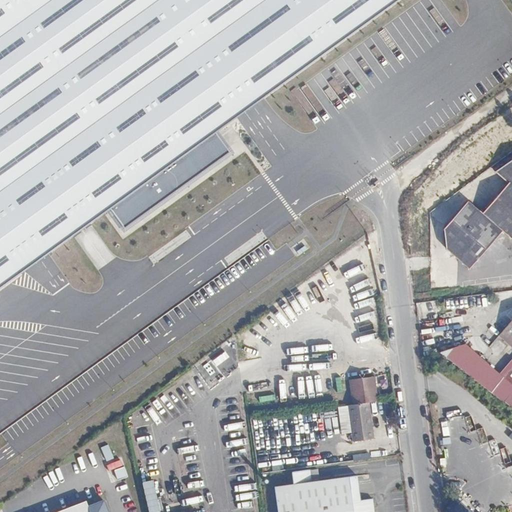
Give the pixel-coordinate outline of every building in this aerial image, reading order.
[(0,0),(0,293),(248,113),(405,0),(0,0)] [(511,162),(497,173),(511,185),(511,162)] [(511,238),(511,185),(485,215),(471,204),(447,229),(448,250),(472,272),(507,234),(511,238)] [(172,403),(178,398),(180,401),(193,392),(182,376),(163,390),(172,403)] [(375,404),(382,403),(378,379),(354,383),(357,406),(375,404)] [(357,406),(354,407),(359,444),(379,442),(375,404),(357,406)] [(104,461),(111,459),(107,445),(100,447),(104,461)] [(113,480),(127,475),(122,459),(108,463),(113,480)] [(297,473),(298,484),(316,482),(314,471),(297,473)] [(316,482),(298,484),(279,487),(282,511),(378,511),(377,498),(364,499),(360,475),(316,482)] [(104,511),(98,493),(84,498),(82,493),(28,511),(104,511)] [(477,493),(468,503),(476,510),(486,500),(477,493)]
